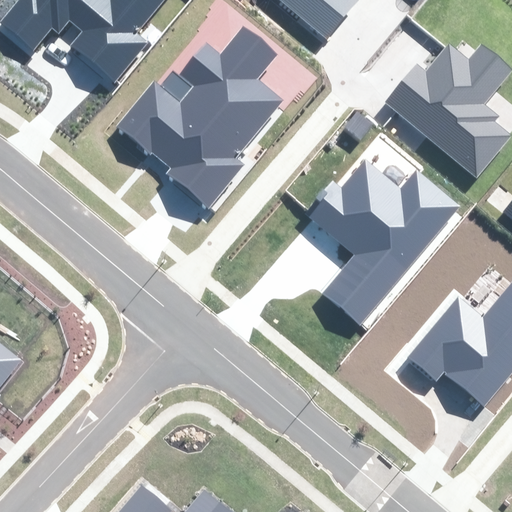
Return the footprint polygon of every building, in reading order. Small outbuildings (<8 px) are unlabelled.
[(31,0),(11,24),(41,50),(70,16),(90,33),(79,46),(117,79),(147,44),(140,39),(172,0),(31,0)] [(274,0),(330,48),(363,10),(353,1),(354,0),(274,0)] [(283,65),(248,36),(225,64),(215,55),(175,104),(158,89),(124,131),(218,208),(296,113),(265,87),(283,65)] [(476,72),(452,51),(429,78),(423,73),(395,106),(482,180),(511,145),(511,138),(496,125),(501,120),(489,111),(511,84),(511,70),(492,54),(476,72)] [(370,330),(465,214),(422,178),(407,197),(370,166),(346,195),(337,187),(313,217),(363,257),(330,297),(370,330)] [(463,301),(414,361),(443,384),(452,374),(493,407),(511,384),(511,298),(491,324),(463,301)] [(0,410),(7,402),(0,397),(28,363),(0,340),(0,410)] [(228,511),(208,495),(193,511),(175,511),(145,487),(124,511),(228,511)]
